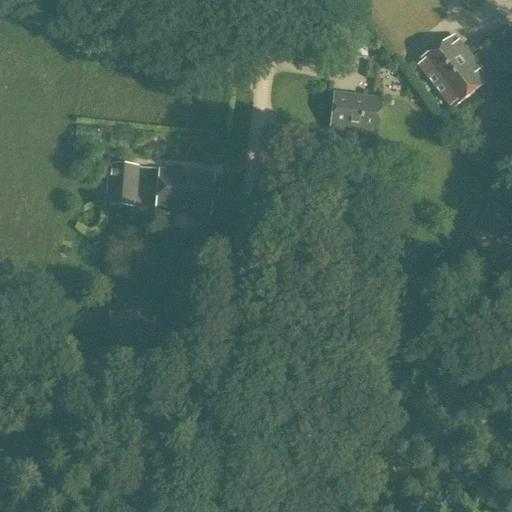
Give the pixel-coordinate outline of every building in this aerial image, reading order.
[(498,74),(511,62),(511,33),(508,29),(480,52),(498,74)] [(437,91),(475,62),(455,36),(417,65),(437,91)] [(451,110),(489,81),(475,62),(437,91),(451,110)] [(353,133),(358,97),(335,95),(330,130),(353,133)] [(377,136),(382,100),(358,97),(353,133),(377,136)] [(136,207),(138,168),(110,167),(108,205),(136,207)] [(211,217),(215,176),(160,170),(156,212),(211,217)] [(511,245),(511,214),(487,204),(475,233),(511,248),(511,245)] [(153,331),(155,317),(110,311),(108,326),(153,331)]
